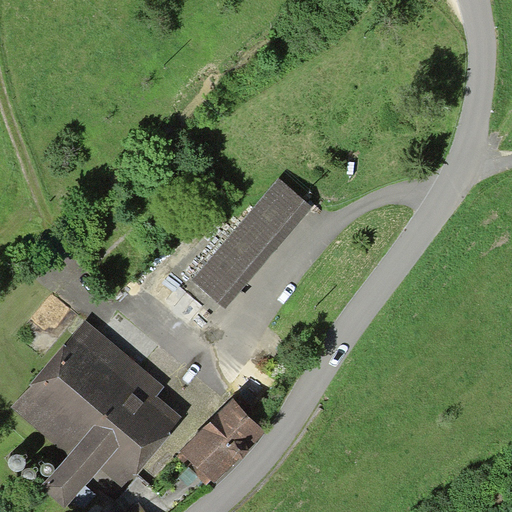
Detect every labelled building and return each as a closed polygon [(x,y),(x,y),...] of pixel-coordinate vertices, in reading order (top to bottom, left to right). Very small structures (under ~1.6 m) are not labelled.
[(434,0),(379,0),(384,35),(438,28),(434,0)] [(275,172),(189,275),(225,304),(310,201),(275,172)] [(160,383),(81,317),(10,404),(62,447),(33,482),(59,504),(96,460),(121,482),(179,412),(154,391),(160,383)] [(230,390),(177,444),(213,480),(266,426),(230,390)] [(148,511),(139,499),(121,511),(148,511)]
